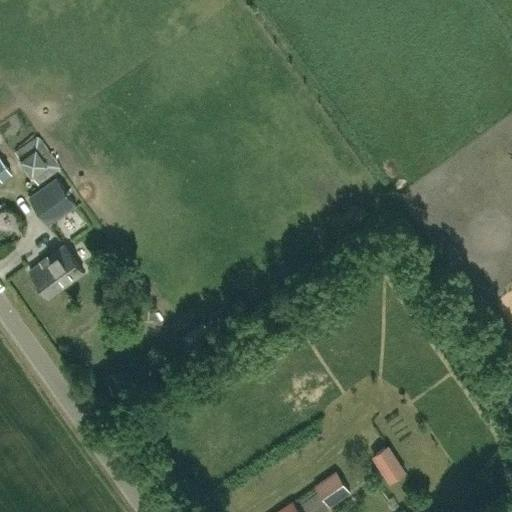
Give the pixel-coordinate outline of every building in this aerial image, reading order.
[(40,133),(15,150),(39,184),(63,166),(40,133)] [(0,181),(11,174),(0,158),(0,181)] [(56,179),(29,199),(48,226),(76,207),(56,179)] [(51,298),(86,273),(66,246),(31,272),(51,298)] [(390,481),(405,471),(387,444),(372,454),(390,481)] [(350,492),(343,482),(336,472),(316,485),(330,506),(350,492)] [(300,511),(293,500),(275,511),(300,511)]
